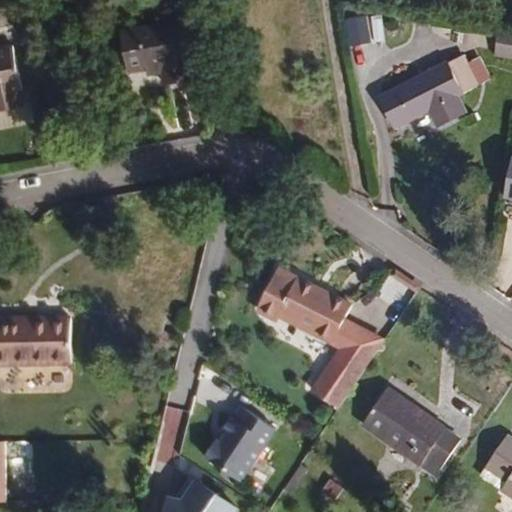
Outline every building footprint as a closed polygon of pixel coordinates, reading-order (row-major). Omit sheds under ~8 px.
[(367,16),(347,19),(351,47),(371,44),(367,16)] [(192,63),(185,22),(123,33),(130,74),(147,70),(162,68),(164,75),(166,87),(191,83),(188,63),(192,63)] [(511,33),(503,32),(499,58),(511,60),(511,33)] [(0,112),(24,108),(21,92),(24,91),(15,47),(0,49),(0,112)] [(466,56),(380,97),(395,128),(431,111),(438,126),(467,113),(459,97),(480,87),(469,62),(466,56)] [(492,81),(481,57),(469,62),(480,87),(492,81)] [(164,75),(162,68),(147,70),(149,78),(164,75)] [(296,276),(279,268),(276,273),(293,281),(296,276)] [(353,306),(296,276),(293,281),(276,273),(257,311),(280,322),(282,318),(334,344),(346,320),(353,306)] [(33,324),(0,324),(0,366),(74,365),(73,318),(33,319),(33,324)] [(383,340),(346,320),(334,344),(341,348),(369,362),(383,340)] [(338,408),(369,362),(341,348),(311,391),(338,408)] [(447,429),(389,389),(363,426),(422,466),(426,460),(441,471),(461,441),(446,430),(447,429)] [(218,440),(211,450),(247,474),(277,430),(243,407),(235,419),(233,417),(223,432),(227,435),(222,443),(218,440)] [(227,435),(223,432),(218,440),(222,443),(227,435)] [(502,490),(511,497),(511,438),(508,436),(486,468),(487,468),(507,482),(502,490)] [(9,438),(0,438),(0,499),(9,499),(9,438)] [(247,474),(211,450),(206,458),(242,482),(247,474)] [(441,471),(426,460),(422,466),(437,477),(441,471)] [(310,470),(301,465),(285,489),(294,495),(310,470)] [(507,482),(487,468),(481,477),(502,490),(507,482)] [(238,511),(242,507),(199,478),(186,497),(170,493),(165,511),(238,511)] [(323,491),(337,501),(346,488),(332,479),(323,491)]
